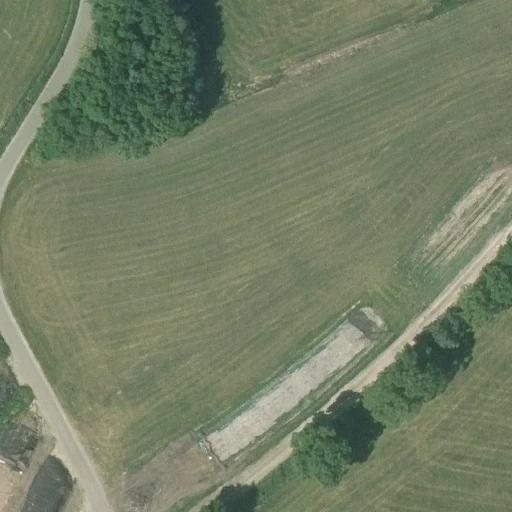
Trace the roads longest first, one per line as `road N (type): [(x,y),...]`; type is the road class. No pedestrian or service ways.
road 1 (track): [(511,251),(440,329),(222,511)]
road 2 (unclassified): [(92,511),(0,330)]
road 3 (unclassified): [(0,165),(69,55),(72,0)]
